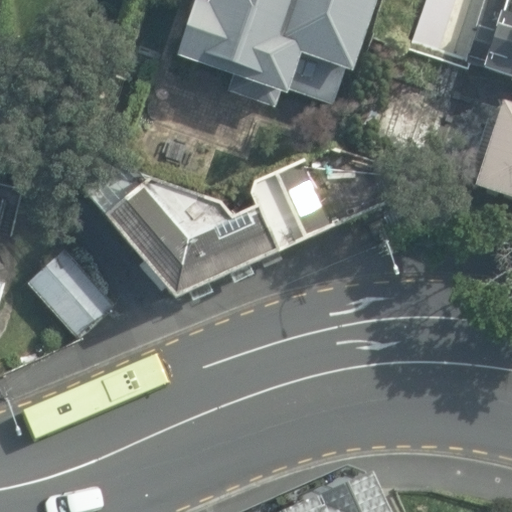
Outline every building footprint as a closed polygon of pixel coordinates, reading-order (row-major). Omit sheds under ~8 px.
[(366,0),(183,0),(165,49),(278,98),(290,59),(344,74),(366,0)] [(511,11),(492,85),(511,91),(511,11)] [(511,107),(496,103),(465,185),(511,199),(511,107)] [(223,209),(130,169),(95,203),(173,298),(400,196),(386,164),(331,147),(242,192),(245,201),(223,209)] [(112,306),(61,253),(26,288),(77,340),(112,306)] [(389,511),(371,470),(368,472),(348,465),(239,511),(389,511)]
